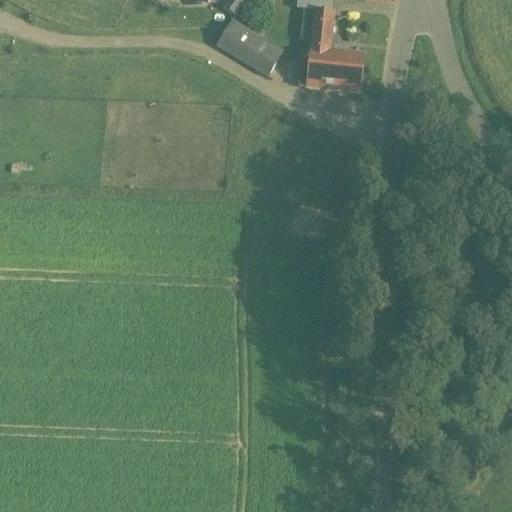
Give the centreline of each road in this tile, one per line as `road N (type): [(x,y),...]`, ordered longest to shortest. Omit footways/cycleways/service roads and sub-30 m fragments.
road 1 (tertiary): [(372,511),(371,295),(412,0)]
road 2 (unclassified): [(511,157),(495,146),(452,62),(442,0)]
